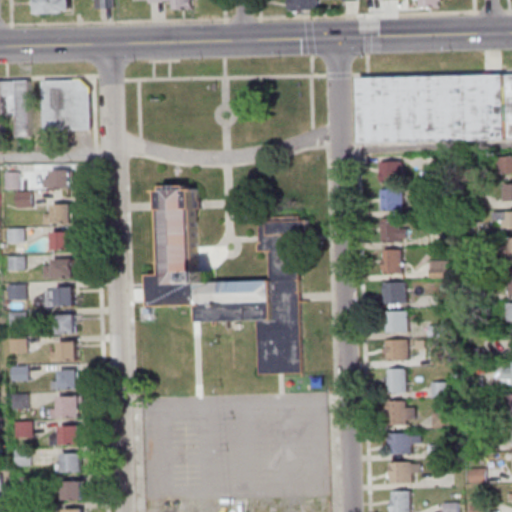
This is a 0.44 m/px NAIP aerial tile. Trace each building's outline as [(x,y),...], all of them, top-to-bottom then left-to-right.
[(76,0),(76,9),(70,9),(70,12),(39,13),(38,0),(76,0)] [(100,9),(99,0),(117,0),(118,8),(100,9)] [(176,10),(176,0),(168,1),(153,2),(153,0),(196,0),(197,9),(176,10)] [(321,0),(322,10),(294,11),(293,0),(321,0)] [(443,0),(443,1),(441,1),(442,7),(423,8),(423,0),(443,0)] [(511,139),(364,144),(362,79),(511,74),(511,139)] [(96,130),(50,132),(49,81),(88,80),(95,88),(96,130)] [(36,137),(22,137),(22,116),(21,82),(34,81),(36,137)] [(7,117),(8,133),(1,133),(1,137),(0,137),(0,82),(6,82),(7,117)] [(21,82),(22,116),(7,117),(6,82),(21,82)] [(511,174),(502,175),(501,158),(511,157),(511,174)] [(429,168),(428,158),(443,158),(443,167),(429,168)] [(385,183),(384,163),(405,162),(406,183),(385,183)] [(464,168),(482,167),(482,181),(465,181),(464,168)] [(49,179),(57,179),(57,171),(76,171),(76,187),(49,187),(49,179)] [(10,190),(10,173),(24,173),(25,189),(10,190)] [(169,190),(169,186),(194,185),(194,189),(201,189),(201,201),(205,201),(205,209),(199,209),(201,271),(217,270),(217,283),(275,281),(274,252),(263,252),(262,244),(265,244),(264,219),(305,217),(305,221),(314,221),(314,236),(303,236),(304,283),(308,374),(264,375),(262,320),(202,323),(202,305),(155,307),(154,275),(168,274),(166,211),(160,211),(159,203),(162,203),(162,190),(169,190)] [(386,211),(385,191),(406,190),(407,210),(386,211)] [(22,192),(37,192),(37,207),(23,208),(22,192)] [(466,209),(466,200),(480,199),(480,208),(466,209)] [(77,223),(49,224),(49,215),(58,214),(58,205),(76,205),(77,223)] [(431,206),(446,205),(446,214),(432,215),(431,206)] [(511,212),(511,229),(507,230),(507,221),(497,221),(496,213),(511,212)] [(405,242),(387,243),(386,220),(404,219),(404,230),(411,230),(411,239),(405,239),(405,242)] [(13,244),(13,229),(29,229),(30,243),(13,244)] [(59,250),(58,233),(79,232),(79,250),(59,250)] [(388,275),(387,252),(405,251),(406,274),(388,275)] [(481,268),(467,269),(467,256),(481,255),(481,268)] [(30,270),(14,271),(13,258),(30,257),(30,270)] [(78,278),(49,279),(49,266),(59,266),(59,260),(78,260),(78,278)] [(458,261),(458,278),(434,279),(433,262),(458,261)] [(411,304),(389,304),(388,283),(410,283),(411,304)] [(13,286),(31,286),(31,299),(13,300),(13,286)] [(50,292),(61,291),(61,289),(79,288),(79,305),(51,306),(50,292)] [(30,313),(31,327),(15,328),(14,313),(30,313)] [(391,333),(390,313),(411,313),(412,332),(391,333)] [(80,334),(54,335),(54,326),(63,326),(62,316),(80,315),(80,334)] [(484,319),(484,328),(470,329),(470,320),(484,319)] [(446,337),(432,337),(431,327),(446,327),(446,337)] [(14,341),(31,340),(32,353),(15,354),(14,341)] [(391,361),(390,342),(411,341),(412,361),(391,361)] [(55,352),(64,352),(63,343),(81,342),(82,361),(56,361),(55,352)] [(487,361),(473,361),(473,349),(486,349),(487,361)] [(434,352),(451,351),(451,354),(459,353),(459,363),(451,364),(451,365),(434,366),(434,352)] [(511,366),(502,367),(502,384),(511,383),(511,366)] [(33,382),(16,382),(16,367),(32,367),(33,382)] [(391,394),(391,371),(410,370),(410,393),(391,394)] [(83,390),(56,390),(56,382),(65,382),(64,372),(82,371),(83,390)] [(485,378),(486,392),(472,392),(472,379),(485,378)] [(436,384),(453,383),(453,397),(436,397),(436,384)] [(19,395),(32,394),(32,408),(19,409),(19,395)] [(54,410),(63,410),(63,398),(84,397),(85,417),(55,418),(54,410)] [(410,425),(392,426),(392,402),(409,402),(409,410),(418,409),(419,421),(410,421),(410,425)] [(471,412),(485,411),(485,419),(472,420),(471,412)] [(436,429),(436,414),(452,413),(453,429),(436,429)] [(37,438),(19,438),(19,423),(36,423),(37,438)] [(84,444),(55,445),(54,436),(65,436),(65,427),(84,427),(84,444)] [(394,435),(414,434),(414,438),(424,437),(424,443),(414,444),(415,455),(395,455),(394,435)] [(472,443),(487,443),(487,451),(473,452),(472,443)] [(449,459),(432,459),(432,447),(448,446),(449,459)] [(20,467),(19,451),(34,450),(34,466),(20,467)] [(66,455),(85,455),(86,472),(59,473),(59,466),(66,466),(66,455)] [(415,463),(415,466),(423,465),(424,473),(416,473),(416,484),(395,484),(394,464),(415,463)] [(489,470),(490,483),(474,484),(473,470),(489,470)] [(25,493),(24,479),(39,478),(40,492),(25,493)] [(86,501),(62,501),(61,493),(68,492),(68,483),(86,482),(86,501)] [(395,511),(395,500),(396,500),(396,493),(414,492),(414,511),(395,511)]
